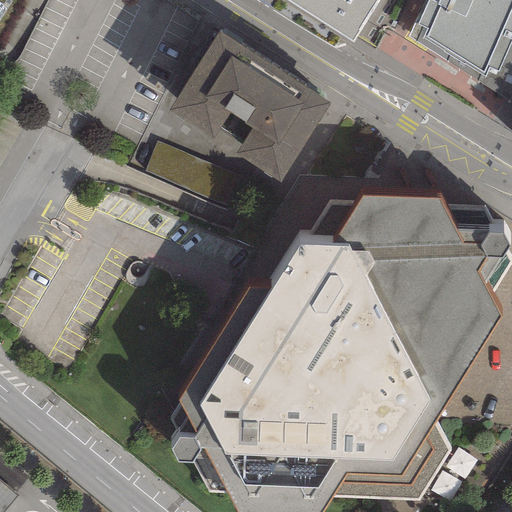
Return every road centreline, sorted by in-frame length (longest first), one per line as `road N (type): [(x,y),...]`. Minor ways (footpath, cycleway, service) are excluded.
road 1 (residential): [(511,171),(232,0)]
road 2 (residential): [(0,397),(137,511)]
